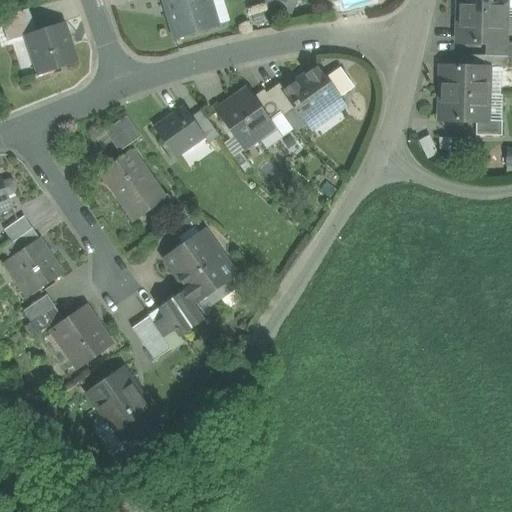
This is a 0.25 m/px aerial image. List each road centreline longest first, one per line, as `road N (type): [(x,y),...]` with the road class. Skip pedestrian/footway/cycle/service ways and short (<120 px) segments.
road 1 (residential): [(163,500),(193,466),(379,157)]
road 2 (residential): [(411,41),(307,39),(123,87)]
road 3 (residential): [(20,128),(117,286)]
road 4 (unclassified): [(511,191),(462,193),(379,157)]
road 5 (residential): [(379,157),(411,41)]
